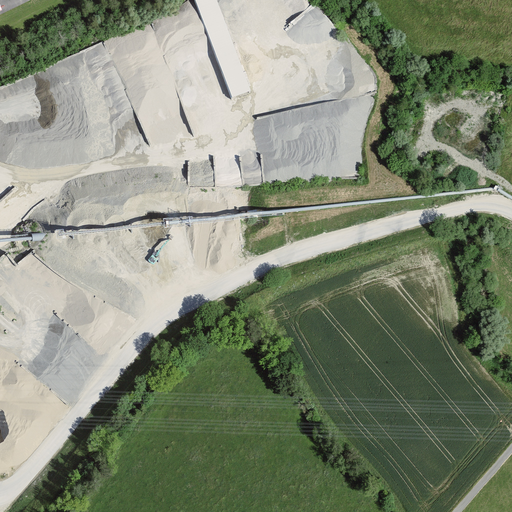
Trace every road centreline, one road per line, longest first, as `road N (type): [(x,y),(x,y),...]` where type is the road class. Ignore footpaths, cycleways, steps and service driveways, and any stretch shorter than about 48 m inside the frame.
road 1 (track): [(0,494),(191,297),(256,266),(465,205),(511,212)]
road 2 (track): [(0,158),(90,163),(198,148),(216,110),(210,87)]
